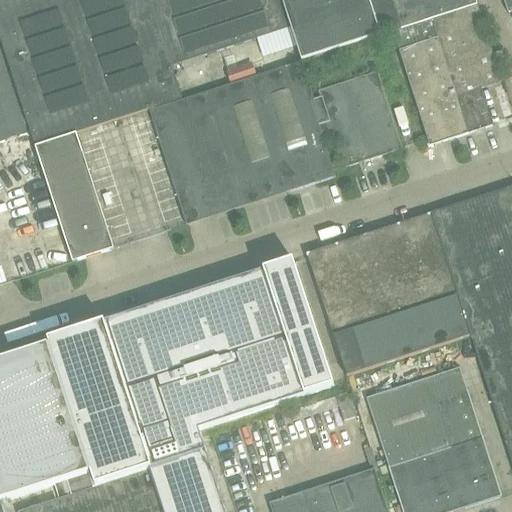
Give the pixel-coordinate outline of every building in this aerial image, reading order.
[(151,3),(150,0),(3,0),(0,1),(0,38),(35,147),(182,100),(171,67),(151,3)] [(159,0),(151,3),(171,67),(288,29),(278,0),(159,0)] [(281,0),(302,62),(381,37),(369,0),(281,0)] [(478,7),(476,2),(475,0),(369,0),(381,37),(393,33),(430,22),(432,21),(478,7)] [(511,0),(503,0),(508,14),(511,12),(511,0)] [(467,135),(482,130),(493,127),(481,90),(502,83),(478,7),(432,21),(430,22),(467,135)] [(430,147),(432,146),(467,135),(430,22),(393,33),(428,142),(430,147)] [(0,50),(0,149),(8,174),(0,176),(0,177),(5,193),(43,180),(28,135),(0,50)] [(324,142),(326,141),(334,138),(344,169),(402,150),(377,74),(351,83),(350,81),(375,73),(371,62),(347,69),(347,70),(316,80),(320,93),(319,93),(321,100),(314,102),(302,63),(150,112),(183,215),(282,183),(286,194),(336,178),(324,142)] [(35,148),(73,264),(85,260),(114,250),(76,134),(35,148)] [(104,183),(125,176),(121,165),(100,172),(104,183)] [(511,189),(431,216),(470,338),(471,337),(511,465),(511,189)] [(308,260),(311,269),(346,378),(470,338),(431,216),(307,256),(308,260)] [(3,511),(2,505),(1,504),(5,503),(67,482),(90,475),(94,489),(150,471),(162,511),(225,511),(198,431),(335,388),(295,264),(203,294),(48,345),(0,360),(0,511),(3,511)] [(457,511),(501,498),(467,392),(460,369),(366,400),(402,511),(457,511)] [(356,419),(347,393),(347,391),(335,395),(336,399),(290,414),(293,423),(339,408),(344,422),(356,419)] [(162,511),(150,471),(94,489),(23,511),(162,511)] [(273,506),(274,511),(385,511),(373,474),(273,506)]
